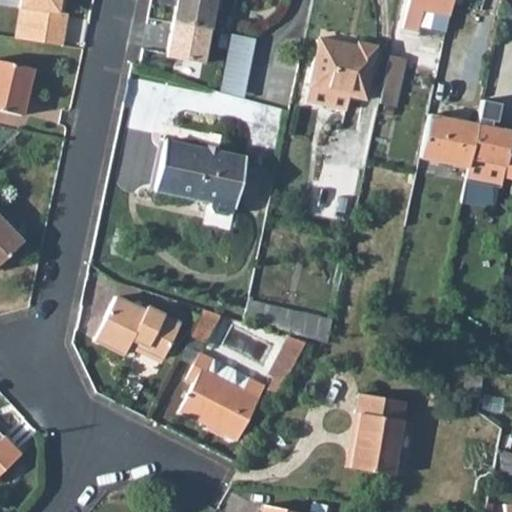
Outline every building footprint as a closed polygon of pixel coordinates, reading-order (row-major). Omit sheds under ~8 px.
[(27,9),(22,41),(61,46),(66,15),(61,14),(63,0),(18,0),(17,8),(27,9)] [(219,0),(175,0),(172,22),(208,28),(210,29),(214,8),(218,9),(219,0)] [(408,0),(402,27),(418,31),(419,26),(422,11),(448,17),(451,0),(408,0)] [(422,11),(419,26),(445,32),(448,17),(422,11)] [(208,28),(172,22),(165,56),(202,63),(208,28)] [(254,38),(230,33),(218,91),(242,98),(254,38)] [(316,37),(307,87),(347,95),(363,99),(375,46),(356,42),(356,46),(316,37)] [(389,54),(378,102),(395,106),(406,58),(389,54)] [(0,60),(0,110),(19,116),(30,68),(0,60)] [(307,87),(304,101),(344,110),(347,95),(307,87)] [(467,167),(464,181),(496,188),(500,188),(502,178),(511,179),(511,131),(494,128),(499,103),(480,100),(476,124),(475,128),(467,167)] [(427,114),(418,157),(467,167),(475,128),(476,124),(427,114)] [(167,138),(212,142),(213,131),(168,127),(167,138)] [(163,140),(152,189),(233,206),(243,158),(163,140)] [(464,181),(460,203),(491,210),(496,188),(464,181)] [(0,261),(19,244),(0,222),(0,261)] [(114,297),(93,339),(122,354),(128,342),(161,359),(179,324),(145,307),(143,311),(114,297)] [(307,337),(326,343),(331,322),(246,302),(243,317),(307,337)] [(203,309),(190,334),(205,342),(219,315),(203,309)] [(274,377),(267,389),(277,394),(304,342),(287,336),(267,374),(274,377)] [(437,349),(430,388),(450,392),(454,373),(458,353),(437,349)] [(192,383),(178,411),(235,441),(263,387),(247,379),(244,384),(240,392),(204,373),(208,366),(211,360),(199,353),(185,380),(192,383)] [(244,384),(208,366),(204,373),(240,392),(244,384)] [(482,378),(454,373),(450,392),(478,398),(482,378)] [(358,413),(349,467),(391,475),(403,401),(357,393),(354,413),(358,413)] [(354,413),(345,467),(349,467),(358,413),(354,413)] [(0,469),(18,453),(1,435),(0,436),(0,469)] [(511,454),(496,449),(491,470),(511,475),(511,454)] [(511,511),(511,502),(503,504),(503,511),(511,511)]
